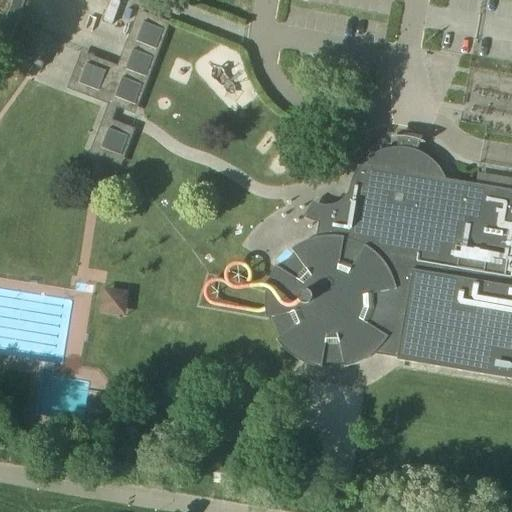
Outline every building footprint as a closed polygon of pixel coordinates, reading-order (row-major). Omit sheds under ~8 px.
[(34,55),(31,64),(42,69),(55,35),(28,25),(36,5),(21,0),(0,0),(0,52),(15,59),(19,49),(34,55)] [(160,48),(169,23),(148,16),(139,40),(160,48)] [(129,67),(147,75),(155,58),(136,50),(129,67)] [(90,54),(79,80),(101,89),(112,63),(90,54)] [(118,96),(138,103),(146,83),(125,76),(118,96)] [(104,147),(126,155),(136,127),(114,119),(104,147)] [(511,190),(462,182),(460,190),(449,188),(447,179),(445,176),(444,173),(441,168),(437,164),(434,161),(430,158),(426,155),(422,153),(417,151),(424,135),(418,133),(411,131),(404,130),(398,130),(399,148),(395,148),(390,149),(386,150),(379,152),(372,156),(370,157),(368,159),(365,162),(361,165),(358,169),(356,173),(355,175),(351,184),(350,188),(349,193),(346,197),(342,201),(337,204),(332,205),(327,206),(322,205),(319,223),(317,238),(310,240),(304,243),(298,246),(292,250),(293,251),(295,253),(281,269),(278,267),(278,266),(277,266),(276,267),(274,272),(271,278),(268,285),(267,292),(267,293),(266,299),(266,306),(266,313),(268,320),(269,319),(272,318),(281,337),(278,339),(277,339),(281,345),(282,346),(286,350),(291,355),(297,359),(303,362),(310,365),(316,367),(323,368),(323,367),(323,364),(345,363),(345,366),(345,368),(353,366),(360,363),(367,359),(374,354),(377,352),(399,355),(398,358),(398,361),(511,380),(511,190)] [(104,288),(103,314),(129,315),(130,289),(104,288)]
